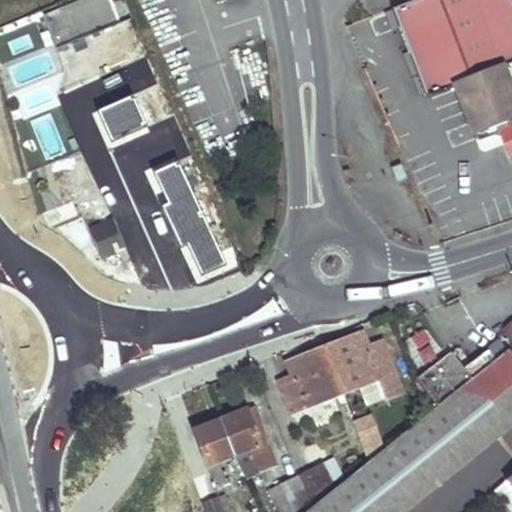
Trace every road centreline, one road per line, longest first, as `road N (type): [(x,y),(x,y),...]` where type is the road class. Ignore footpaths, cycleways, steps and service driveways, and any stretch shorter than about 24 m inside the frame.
road 1 (secondary): [(68,396),(324,307)]
road 2 (unknown): [(79,93),(190,324)]
road 3 (secondary): [(292,264),(238,309),(190,324),(128,324),(60,300)]
road 4 (secondary): [(273,0),(305,233)]
road 5 (secondary): [(345,221),(323,161),(323,80),(308,0)]
